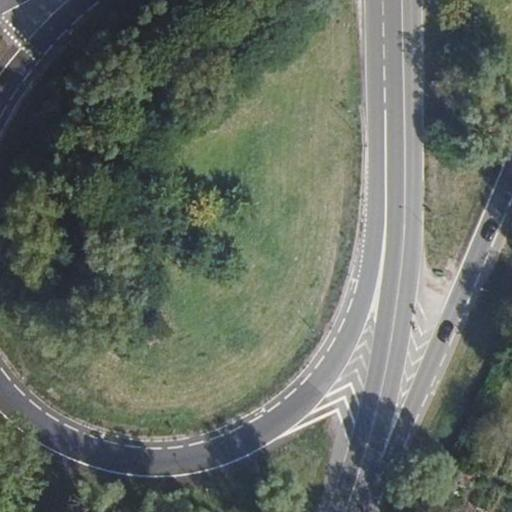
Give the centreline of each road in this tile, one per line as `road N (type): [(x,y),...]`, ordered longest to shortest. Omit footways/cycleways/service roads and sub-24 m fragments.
road 1 (primary): [(402,75),(379,155),(374,257),(360,309),(306,398),(267,431),(206,457),(132,462),(62,434),(0,384)]
road 2 (secondary): [(355,488),(395,328),(402,75)]
road 3 (primary): [(355,488),(405,418),(511,186)]
road 4 (primary): [(0,107),(57,27),(93,0)]
